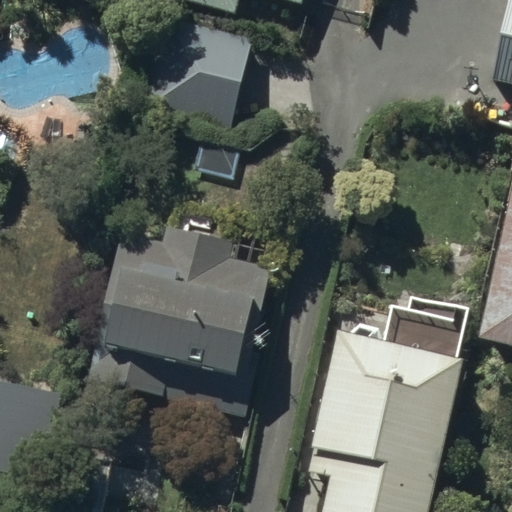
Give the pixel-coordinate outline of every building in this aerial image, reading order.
[(187,0),(240,14),(243,0),(294,0),(305,3),(306,0),(187,0)] [(511,0),(501,0),(498,14),(495,13),(486,49),(492,51),(488,68),(511,73),(511,0)] [(253,40),(174,19),(151,109),(229,129),(253,40)] [(511,178),(480,338),(511,344),(511,178)] [(167,243),(124,235),(94,385),(250,416),(263,352),(257,351),(273,269),(229,260),(233,242),(170,229),(167,243)] [(351,334),(335,331),(307,471),(328,475),(320,511),(431,511),(462,359),(455,358),(465,307),(410,296),(408,306),(389,302),(384,327),(354,322),(351,334)] [(110,511),(121,459),(69,448),(56,511),(110,511)]
